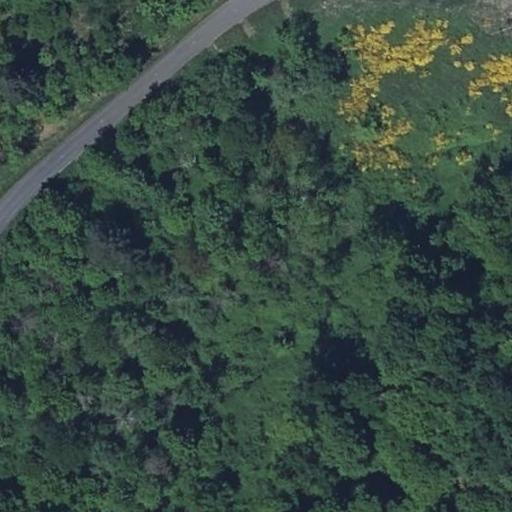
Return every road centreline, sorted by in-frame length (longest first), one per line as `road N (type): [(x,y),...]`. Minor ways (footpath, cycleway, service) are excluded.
road 1 (track): [(415,511),(389,461),(379,361),(461,267),(511,256)]
road 2 (secondary): [(0,220),(66,152),(249,0)]
